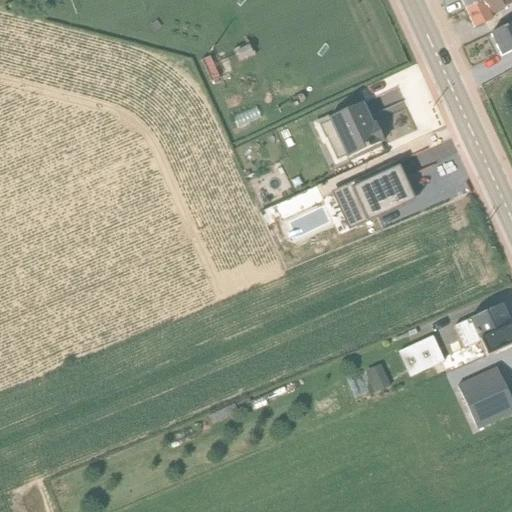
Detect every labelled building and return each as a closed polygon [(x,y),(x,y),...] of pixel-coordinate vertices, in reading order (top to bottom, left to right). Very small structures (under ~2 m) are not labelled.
[(460,0),(465,9),(482,0),(460,0)] [(511,0),(482,0),(465,9),(474,27),(492,19),(491,17),(504,9),(504,8),(511,3),(511,0)] [(511,22),(490,33),(501,56),(511,50),(511,22)] [(328,116),(314,123),(324,144),(326,143),(335,163),(384,141),(376,123),(372,125),(361,102),(329,117),(328,116)] [(393,162),(330,192),(348,230),(378,217),(374,208),(392,200),(394,206),(410,199),(393,162)] [(453,326),(464,349),(492,336),(498,348),(511,341),(511,331),(500,304),(453,326)] [(397,355),(410,382),(445,366),(434,340),(397,355)] [(381,366),(364,374),(373,397),(391,390),(381,366)] [(511,399),(497,368),(459,385),(479,428),(511,412),(511,399)] [(249,397),(208,415),(212,424),(252,406),(249,397)]
